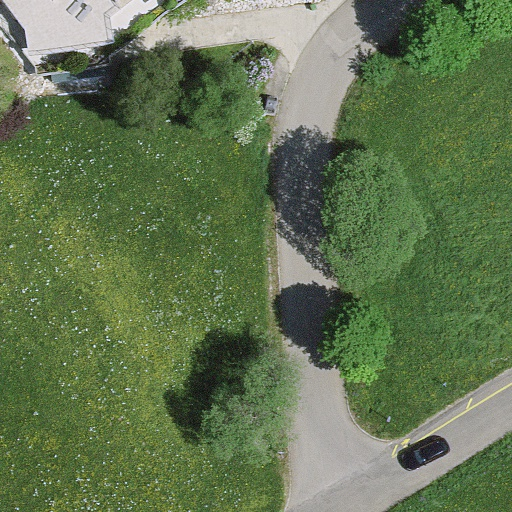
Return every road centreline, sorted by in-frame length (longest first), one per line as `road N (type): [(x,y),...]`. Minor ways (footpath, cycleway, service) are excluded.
road 1 (residential): [(390,0),(361,22),(319,82),(303,146),(330,508)]
road 2 (residential): [(330,508),(511,402)]
